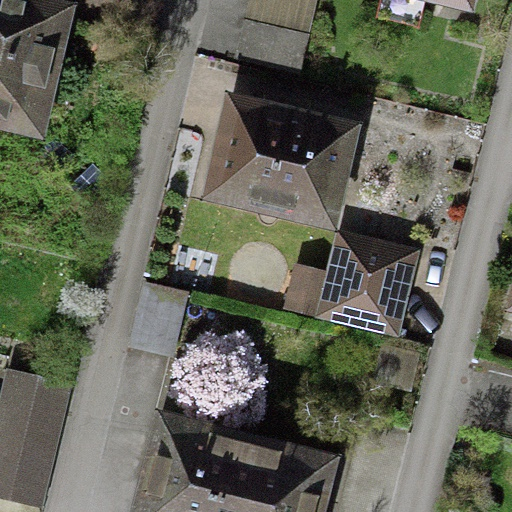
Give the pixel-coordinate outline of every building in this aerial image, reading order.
[(295,72),(313,0),(256,0),(242,58),(295,72)] [(60,16),(0,1),(0,123),(31,131),(60,16)] [(344,135),(236,110),(217,190),(325,215),(344,135)] [(410,258),(351,243),(333,316),(392,331),(410,258)] [(172,351),(186,293),(147,284),(133,342),(172,351)] [(64,379),(5,368),(0,393),(0,498),(40,505),(64,379)] [(311,511),(323,466),(169,428),(148,511),(311,511)]
